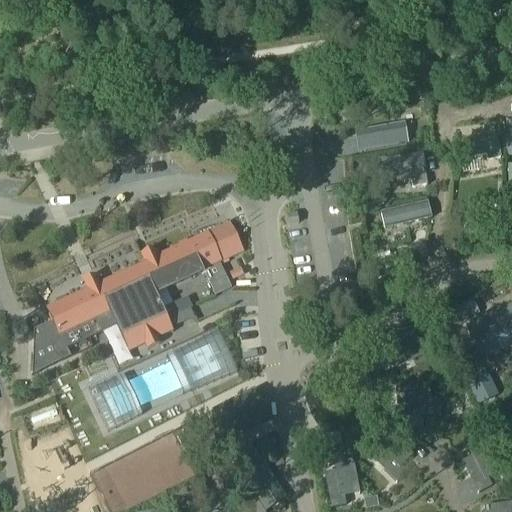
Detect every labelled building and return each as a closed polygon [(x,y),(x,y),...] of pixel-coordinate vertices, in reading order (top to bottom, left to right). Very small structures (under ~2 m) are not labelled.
[(403,129),(354,137),(357,155),(406,146),(403,129)] [(511,133),(503,134),(504,157),(511,156),(511,133)] [(495,138),(454,146),(457,162),(460,162),(474,159),(485,157),(498,155),(495,138)] [(409,175),(411,190),(426,188),(422,156),(377,162),(379,179),(409,175)] [(285,220),(309,211),(304,197),(280,205),(285,220)] [(426,204),(388,214),(392,229),(430,220),(426,204)] [(34,333),(31,378),(70,360),(65,351),(117,327),(129,354),(145,347),(147,352),(158,347),(156,342),(171,335),(154,296),(202,274),(208,287),(225,279),(220,268),(228,264),(226,261),(232,259),(220,232),(206,239),(188,247),(186,242),(177,246),(178,248),(157,258),(154,253),(141,259),(143,265),(127,273),(98,286),(96,281),(84,287),(86,292),(45,310),(52,325),(34,333)] [(453,310),(459,323),(478,314),(471,301),(453,310)] [(511,306),(466,328),(481,360),(510,346),(511,349),(511,306)] [(411,330),(385,342),(392,357),(396,355),(401,365),(429,353),(424,342),(418,344),(411,330)] [(87,363),(98,385),(118,374),(107,353),(87,363)] [(496,397),(487,377),(480,380),(467,386),(477,407),(490,400),(496,397)] [(429,387),(400,389),(401,405),(406,405),(406,417),(440,415),(439,402),(430,402),(429,387)] [(226,443),(269,421),(254,391),(211,414),(226,443)] [(67,410),(75,432),(85,429),(77,406),(67,410)] [(381,451),(371,461),(397,486),(407,476),(401,470),(412,458),(389,434),(376,447),(381,451)] [(227,459),(245,485),(262,511),(267,511),(286,500),(249,445),(227,459)] [(475,458),(465,464),(481,494),(492,488),(488,481),(502,473),(487,445),(472,453),(475,458)] [(336,473),(324,475),(331,510),(345,507),(343,499),(359,495),(352,463),(335,466),(336,473)]
